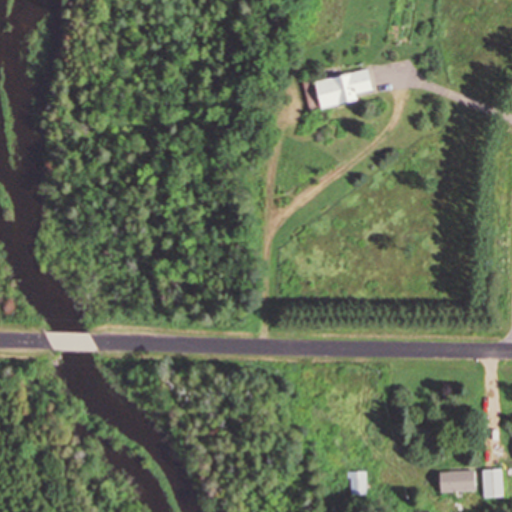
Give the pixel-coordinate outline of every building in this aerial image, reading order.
[(312,81),(318,106),(371,95),(366,69),(312,81)] [(64,317),(69,310),(58,303),(53,310),(64,317)] [(502,468),(483,468),(483,496),(502,496),(502,468)] [(437,469),(437,490),(475,490),(475,469),(437,469)] [(349,470),(348,494),(366,494),(367,470),(349,470)]
